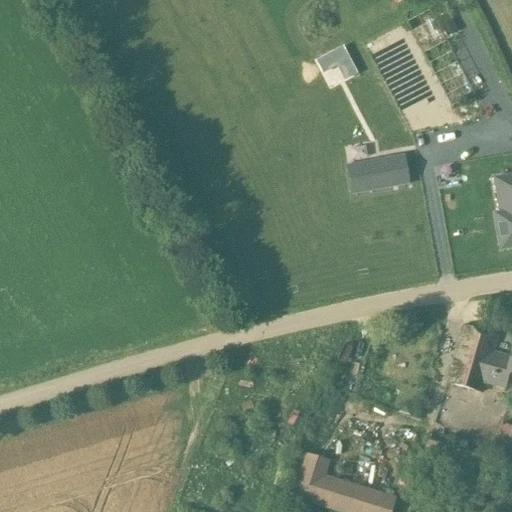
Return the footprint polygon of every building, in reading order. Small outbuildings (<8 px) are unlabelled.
[(371,27),(362,30),(378,74),(387,71),(371,27)] [(347,166),(352,194),(408,184),(403,156),(347,166)] [(511,176),(494,179),(500,215),(496,216),(501,250),(511,247),(511,176)] [(511,346),(509,356),(495,351),(499,337),(462,327),(445,384),(482,395),(485,385),(505,390),(510,374),(511,374),(511,346)] [(407,403),(401,405),(398,413),(409,416),(413,405),(407,403)] [(511,464),(511,427),(501,424),(490,458),(511,464)] [(477,495),(489,461),(428,442),(416,477),(447,485),(450,484),(452,478),(464,483),(462,490),(477,495)] [(334,511),(391,511),(396,497),(326,475),(330,461),(305,453),(291,498),(334,511)]
